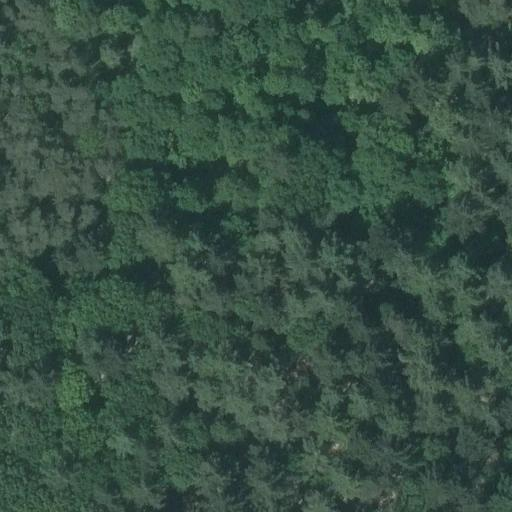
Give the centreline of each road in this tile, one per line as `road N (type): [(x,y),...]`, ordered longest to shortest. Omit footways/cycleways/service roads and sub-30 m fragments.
road 1 (track): [(511,33),(0,280)]
road 2 (track): [(201,511),(109,228),(149,0)]
